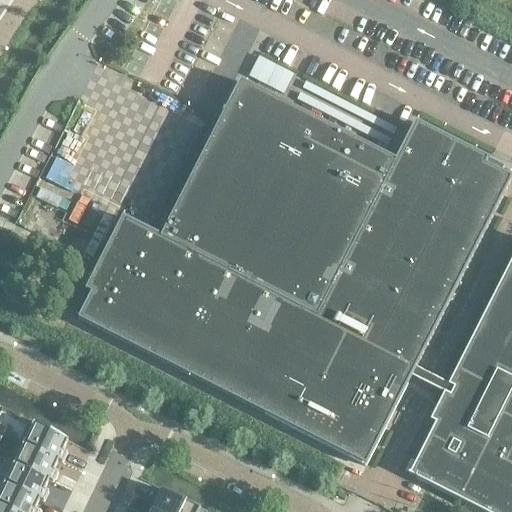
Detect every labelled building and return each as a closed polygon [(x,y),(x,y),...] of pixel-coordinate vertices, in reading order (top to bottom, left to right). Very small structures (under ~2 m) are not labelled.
[(251,78),(287,93),(296,72),(260,57),(251,78)] [(78,322),(366,468),(407,387),(406,387),(411,378),(415,370),(416,371),(417,370),(416,370),(511,180),(486,167),(488,162),(489,162),(490,161),(415,123),(414,125),(415,125),(396,162),(241,83),(222,120),(220,124),(162,239),(125,220),(123,219),(99,265),(85,293),(87,294),(87,293),(89,294),(92,295),(85,309),(78,322)] [(429,486),(479,511),(511,511),(511,262),(448,387),(454,390),(450,398),(445,395),(430,423),(436,426),(417,464),(411,461),(408,467),(405,473),(409,475),(408,476),(429,486)] [(85,309),(92,295),(89,294),(87,293),(87,294),(85,293),(79,306),(85,309)] [(416,371),(415,370),(411,378),(445,395),(450,398),(454,390),(448,387),(416,371)] [(19,444),(23,446),(59,462),(63,465),(68,455),(63,452),(68,443),(68,442),(30,422),(29,423),(19,444)] [(23,446),(15,464),(14,465),(49,482),(54,484),(59,474),(54,472),(59,462),(23,446)] [(14,465),(15,464),(6,460),(6,461),(0,472),(0,482),(40,501),(45,503),(49,494),(45,491),(49,482),(14,465)] [(40,501),(0,482),(0,506),(12,511),(37,511),(35,511),(40,501)] [(155,511),(204,511),(165,492),(164,493),(155,511)]
